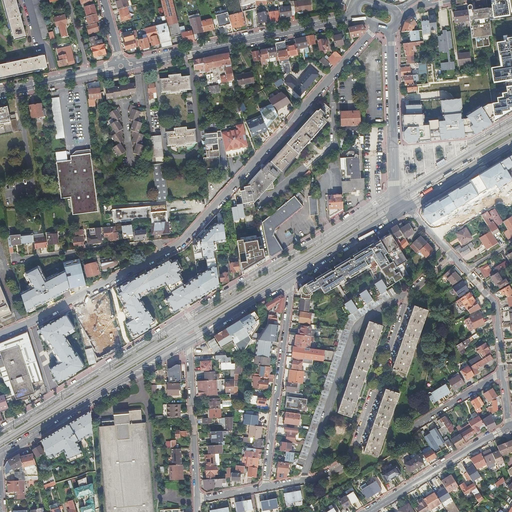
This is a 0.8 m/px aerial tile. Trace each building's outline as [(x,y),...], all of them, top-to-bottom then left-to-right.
[(3,0),(14,39),(20,38),(26,36),(23,26),(25,25),(24,22),(22,22),(18,8),(20,7),(19,4),(17,4),(16,0),(3,0)] [(32,0),(43,39),(50,37),(47,30),(44,18),(39,0),(32,0)] [(115,0),(118,10),(127,7),(128,7),(126,0),(115,0)] [(170,39),(181,35),(180,30),(172,0),(160,0),(161,1),(165,16),(170,39)] [(239,0),(242,12),(256,9),(256,6),(255,1),(254,0),(239,0)] [(310,0),(294,2),(295,13),(303,12),(311,11),(310,0)] [(491,7),(488,8),(489,20),(497,19),(498,18),(497,17),(509,15),(509,13),(511,13),(509,1),(507,1),(506,0),(490,0),(491,0),(491,1),(491,7)] [(294,2),(293,1),(288,1),(289,7),(283,8),(282,1),(278,1),(280,18),(295,15),(295,13),(294,2)] [(495,56),(492,41),(489,20),(488,8),(473,10),(472,7),(472,6),(471,5),(470,5),(469,5),(469,2),(467,3),(468,10),(469,20),(472,38),(473,48),(474,58),(483,57),(484,57),(484,56),(485,55),(485,57),(495,56)] [(96,14),(93,4),(84,7),(87,17),(96,14)] [(127,7),(118,10),(121,22),(131,19),(129,12),(132,11),(131,6),(128,7),(127,7)] [(256,10),(257,14),(258,23),(267,22),(265,13),(259,14),(258,10),(256,10)] [(465,21),(469,20),(468,10),(464,11),(453,13),(455,23),(458,22),(458,28),(465,27),(465,21)] [(270,22),(279,21),(278,11),(269,13),(270,22)] [(194,34),(203,32),(201,22),(199,13),(188,16),(190,25),(192,24),(194,34)] [(235,27),(246,25),(242,13),(229,16),(229,19),(231,25),(235,24),(235,27)] [(98,22),(96,14),(87,17),(86,17),(88,24),(98,22)] [(62,39),(68,37),(65,25),(67,24),(65,15),(54,18),(57,27),(58,27),(62,39)] [(430,31),(437,30),(435,15),(428,16),(429,20),(430,31)] [(162,48),(172,46),(170,39),(165,16),(157,18),(159,26),(156,26),(158,36),(162,48)] [(412,16),(404,22),(401,32),(409,31),(411,31),(412,29),(418,23),(412,16)] [(203,32),(214,29),(212,19),(201,22),(203,32)] [(220,31),(232,28),(231,25),(229,19),(216,22),(216,20),(213,20),(215,31),(220,30),(220,31)] [(431,35),(430,31),(429,20),(421,21),(422,30),(423,36),(429,35),(430,35),(431,35)] [(99,32),(96,23),(86,26),(89,34),(99,32)] [(362,25),(349,28),(350,33),(345,34),(346,41),(351,40),(351,38),(360,36),(365,30),(362,25)] [(158,36),(156,26),(145,29),(146,34),(147,39),(148,38),(149,42),(151,42),(152,46),(160,44),(158,36)] [(184,44),(194,41),(192,31),(185,33),(184,29),(180,30),(181,35),(184,44)] [(419,40),(418,30),(417,30),(414,31),(411,31),(409,31),(410,41),(419,40)] [(440,63),(441,70),(455,69),(454,62),(450,62),(449,49),(453,48),(451,31),(447,32),(446,30),(442,30),(443,34),(443,35),(441,36),(437,36),(439,52),(443,51),(443,53),(447,52),(448,62),(440,63)] [(134,40),(136,40),(135,37),(137,37),(135,31),(123,34),(125,42),(134,40)] [(140,50),(150,47),(147,39),(146,34),(143,35),(142,35),(143,39),(138,41),(140,50)] [(344,45),(342,34),(333,36),(335,46),(344,45)] [(511,36),(507,37),(507,35),(503,36),(503,42),(496,43),(498,56),(500,56),(501,66),(491,68),(493,81),(499,80),(500,82),(505,81),(506,91),(496,93),(497,103),(492,104),(493,116),(498,116),(498,120),(511,111),(511,78),(511,79),(511,78),(511,77),(511,36)] [(97,41),(96,36),(90,38),(92,48),(102,45),(101,40),(97,41)] [(306,37),(308,45),(315,44),(313,36),(311,37),(311,36),(306,37)] [(307,52),(309,52),(308,45),(306,37),(295,39),(296,44),(298,53),(300,52),(299,49),(305,48),(305,49),(306,49),(307,52)] [(318,41),(320,51),(328,49),(326,40),(323,41),(323,40),(322,40),(322,39),(318,40),(318,41)] [(126,51),(138,47),(136,40),(134,40),(124,43),(126,51)] [(285,66),(287,75),(291,72),(288,57),(286,46),(285,41),(275,43),(276,47),(279,60),(280,64),(281,64),(281,60),(286,59),(287,65),(285,66)] [(417,45),(424,45),(423,41),(407,43),(403,43),(404,51),(405,51),(405,64),(414,63),(412,45),(416,45),(417,45)] [(58,62),(59,67),(75,64),(70,44),(57,47),(60,61),(58,62)] [(298,55),(298,53),(296,44),(286,46),(288,57),(298,55)] [(106,54),(103,45),(102,45),(92,48),(91,48),(94,58),(106,54)] [(268,49),(270,58),(276,57),(276,58),(275,59),(276,61),(279,60),(276,47),(268,49)] [(261,60),(262,65),(266,64),(265,59),(270,58),(268,49),(261,51),(261,52),(259,53),(260,56),(261,60)] [(254,61),(260,60),(259,51),(252,53),(254,61)] [(329,63),(333,66),(342,57),(335,51),(327,60),(329,63)] [(220,55),(222,66),(226,65),(227,68),(225,68),(227,78),(226,78),(225,75),(221,76),(222,83),(228,82),(229,82),(229,83),(235,82),(229,53),(220,55)] [(471,65),(469,53),(457,54),(459,66),(471,65)] [(222,66),(220,55),(213,57),(215,68),(222,66)] [(7,62),(6,62),(7,64),(0,65),(0,77),(11,75),(29,71),(47,68),(45,56),(32,58),(31,57),(28,58),(28,59),(26,60),(10,63),(10,62),(7,62)] [(326,66),(329,63),(327,60),(323,57),(320,61),(326,66)] [(204,69),(203,59),(193,61),(194,70),(204,69)] [(353,63),(357,68),(361,65),(356,59),(353,63)] [(417,75),(427,73),(426,64),(426,63),(418,63),(419,71),(414,71),(411,71),(411,70),(410,70),(410,67),(401,67),(401,76),(404,76),(412,75),(417,75)] [(297,82),(290,76),(285,82),(292,88),(300,96),(313,81),(318,74),(310,67),(297,82)] [(255,82),(253,72),(237,76),(239,85),(255,82)] [(169,76),(169,78),(160,79),(161,93),(170,92),(170,94),(180,93),(180,91),(191,90),(190,76),(181,77),(181,74),(169,76)] [(417,75),(412,75),(404,76),(405,85),(407,85),(413,84),(413,83),(413,81),(418,80),(417,75)] [(121,86),(114,87),(115,98),(122,97),(122,96),(130,95),(137,94),(135,83),(128,84),(128,85),(121,86)] [(155,84),(148,85),(150,99),(157,98),(155,84)] [(206,84),(207,93),(208,92),(209,95),(215,94),(215,93),(218,92),(217,86),(208,86),(208,84),(206,84)] [(115,98),(114,87),(113,87),(113,88),(106,89),(107,99),(115,98)] [(90,100),(88,100),(89,107),(95,107),(94,100),(102,99),(100,89),(88,90),(90,100)] [(421,104),(406,105),(406,115),(402,116),(403,140),(403,144),(443,140),(449,140),(471,137),(494,122),(492,104),(486,105),(482,108),(481,106),(466,115),(467,118),(466,119),(462,119),(460,99),(450,100),(441,101),(443,121),(439,122),(438,119),(428,120),(428,125),(423,126),(421,104)] [(46,116),(45,109),(42,109),(41,104),(29,106),(31,118),(46,116)] [(129,111),(130,112),(132,112),(132,114),(130,119),(131,120),(130,123),(132,123),(133,124),(133,125),(131,130),(133,131),(132,134),(133,135),(135,135),(134,137),(133,142),(134,142),(133,145),(134,146),(136,147),(135,148),(134,153),(141,156),(142,152),(143,152),(145,146),(140,144),(141,140),(142,140),(144,135),(138,133),(140,128),(140,129),(142,123),(137,121),(138,117),(139,118),(141,112),(136,110),(137,107),(131,105),(129,111)] [(120,156),(126,152),(123,147),(123,146),(124,145),(125,144),(123,141),(125,141),(122,136),(121,135),(123,134),(124,133),(122,130),(123,129),(121,125),(120,123),(121,122),(122,122),(121,119),(122,118),(120,113),(119,112),(120,111),(121,110),(119,107),(109,113),(112,118),(113,118),(115,121),(111,124),(114,129),(115,129),(117,133),(112,136),(115,141),(116,141),(118,144),(113,147),(116,152),(117,152),(120,156)] [(0,135),(13,133),(10,121),(7,108),(0,109),(0,135)] [(310,117),(271,161),(269,160),(259,171),(252,179),(249,182),(252,193),(253,202),(254,203),(265,190),(274,189),(272,182),(312,138),(326,123),(324,121),(326,120),(325,119),(326,119),(323,116),(325,114),(320,109),(317,112),(316,111),(310,117)] [(360,125),(359,111),(341,112),(341,126),(360,125)] [(251,135),(267,129),(262,116),(246,121),(251,135)] [(220,168),(229,167),(218,118),(210,123),(200,129),(204,162),(204,168),(220,167),(220,168)] [(174,129),(175,132),(166,133),(167,146),(176,146),(176,147),(186,146),(186,144),(197,143),(196,130),(187,131),(186,128),(174,129)] [(161,136),(153,137),(156,163),(164,162),(161,136)] [(365,188),(365,178),(359,179),(358,156),(357,155),(357,154),(356,153),(355,152),(354,151),(353,151),(352,151),(351,151),(350,151),(349,151),(348,152),(347,153),(346,154),(345,155),(345,156),(345,157),(345,158),(340,158),(342,193),(352,193),(352,191),(353,190),(354,190),(355,190),(356,190),(356,191),(356,190),(358,190),(360,190),(363,190),(364,189),(365,189),(365,188)] [(70,197),(73,215),(98,211),(90,153),(70,156),(71,160),(56,162),(61,198),(70,197)] [(511,155),(422,210),(421,214),(431,224),(495,185),(497,189),(511,179),(511,155)] [(436,163),(439,167),(446,163),(444,159),(436,163)] [(156,163),(153,164),(157,202),(169,201),(164,162),(156,163)] [(328,170),(324,165),(315,173),(316,181),(328,170)] [(252,193),(249,182),(246,186),(246,187),(244,187),(244,190),(245,190),(240,191),(241,195),(243,204),(243,206),(243,208),(254,206),(254,203),(253,202),(252,193)] [(343,208),(342,195),(328,196),(329,217),(343,208)] [(270,258),(282,250),(273,236),(274,230),(302,206),(295,196),(263,223),(270,258)] [(318,215),(317,196),(308,197),(310,215),(318,215)] [(152,223),(168,222),(167,205),(112,210),(113,223),(151,219),(152,223)] [(245,216),(256,214),(254,206),(243,208),(245,216)] [(503,223),(494,209),(489,212),(492,217),(493,216),(495,219),(493,220),(493,221),(497,227),(503,223)] [(481,215),(490,231),(493,235),(499,231),(497,227),(493,221),(490,223),(488,219),(491,217),(487,212),(483,214),(481,215)] [(503,223),(508,231),(511,228),(511,217),(503,223)] [(197,277),(201,297),(219,286),(213,242),(222,240),(219,221),(210,222),(192,242),(197,277)] [(169,233),(168,222),(152,223),(153,233),(163,232),(163,234),(169,233)] [(404,227),(401,223),(397,225),(403,234),(402,234),(404,238),(405,238),(413,232),(409,224),(404,227)] [(131,225),(122,226),(123,236),(127,236),(127,238),(133,237),(132,232),(131,225)] [(400,250),(408,243),(407,241),(406,241),(401,244),(398,239),(401,237),(400,236),(402,234),(403,234),(397,225),(388,231),(390,233),(392,236),(400,250)] [(115,227),(103,228),(104,237),(108,236),(109,240),(118,239),(117,232),(117,233),(117,230),(115,231),(115,227)] [(102,243),(100,228),(89,229),(90,236),(87,236),(88,244),(93,244),(97,244),(97,243),(102,243)] [(472,239),(465,228),(456,234),(463,244),(472,239)] [(145,230),(132,232),(133,237),(133,240),(146,238),(145,230)] [(493,235),(490,231),(482,236),(487,244),(484,246),(486,250),(498,243),(493,235)] [(57,232),(52,232),(53,235),(47,235),(48,245),(52,245),(55,244),(58,244),(57,232)] [(406,263),(407,262),(407,261),(400,250),(392,236),(390,233),(379,239),(397,268),(404,264),(406,263)] [(9,247),(10,253),(13,252),(12,245),(22,244),(21,237),(20,235),(10,236),(7,236),(9,245),(9,247)] [(21,237),(22,244),(31,243),(31,238),(32,238),(32,236),(31,236),(31,235),(21,237)] [(78,240),(73,240),(73,241),(74,246),(79,245),(80,245),(84,245),(83,240),(84,239),(83,236),(79,236),(79,240),(78,240)] [(46,237),(34,239),(35,249),(47,247),(46,237)] [(419,250),(427,243),(420,237),(410,246),(416,253),(419,250)] [(379,239),(307,284),(304,285),(302,289),(303,292),(305,294),(308,295),(313,293),(320,290),(324,295),(346,281),(344,275),(373,257),(390,281),(392,284),(403,278),(400,272),(396,274),(394,271),(397,268),(379,239)] [(433,250),(427,243),(419,250),(426,257),(433,250)] [(461,249),(459,250),(460,253),(463,251),(465,255),(471,252),(469,248),(473,246),(471,243),(461,249)] [(183,270),(176,257),(146,273),(151,291),(164,285),(171,296),(164,300),(173,313),(201,297),(197,277),(184,286),(177,273),(183,270)] [(65,273),(69,289),(86,284),(80,259),(63,263),(65,273)] [(497,273),(510,264),(508,260),(494,269),(497,273)] [(239,271),(238,262),(230,263),(231,273),(236,272),(236,271),(239,271)] [(489,263),(479,269),(485,278),(492,273),(489,268),(491,267),(489,263)] [(38,266),(23,272),(33,290),(21,296),(26,312),(69,289),(65,273),(47,283),(38,266)] [(454,272),(451,269),(444,275),(453,285),(461,279),(454,272)] [(151,291),(146,273),(116,288),(119,294),(117,295),(130,318),(125,322),(134,337),(156,324),(139,298),(151,291)] [(223,282),(228,282),(229,282),(228,273),(223,273),(224,274),(221,275),(221,281),(223,281),(223,282)] [(499,289),(508,284),(505,279),(502,281),(497,273),(490,277),(496,286),(497,285),(499,289)] [(381,279),(374,284),(382,295),(387,291),(385,289),(387,288),(381,279)] [(463,281),(456,286),(459,291),(457,293),(459,297),(465,293),(464,292),(469,289),(463,281)] [(0,317),(9,314),(11,313),(0,285),(0,317)] [(505,293),(507,297),(511,295),(511,291),(509,286),(499,291),(502,295),(505,293)] [(395,294),(392,288),(387,291),(391,297),(395,294)] [(367,290),(360,294),(367,305),(374,300),(367,290)] [(300,455),(299,458),(300,459),(300,458),(306,460),(354,322),(391,297),(387,291),(382,295),(374,300),(367,305),(359,310),(351,315),(348,317),(336,352),(332,363),(305,441),(303,444),(300,453),(300,455)] [(474,300),(469,292),(460,299),(456,301),(460,307),(464,305),(470,314),(481,308),(477,303),(476,304),(474,301),(474,300)] [(265,301),(267,304),(280,296),(278,293),(265,301)] [(280,296),(267,304),(265,305),(268,310),(272,308),(272,309),(275,309),(275,310),(274,310),(273,312),(275,312),(282,313),(284,298),(281,296),(280,296)] [(300,308),(300,310),(308,312),(309,303),(311,303),(311,299),(301,298),(299,308),(300,308)] [(351,299),(344,304),(351,315),(359,310),(351,299)] [(406,374),(428,311),(414,306),(393,369),(406,374)] [(254,312),(240,321),(249,335),(249,336),(257,324),(256,322),(255,320),(258,318),(254,312)] [(273,312),(269,312),(267,324),(276,325),(277,316),(274,316),(275,312),(273,312)] [(310,324),(311,313),(300,312),(299,323),(310,324)] [(485,324),(479,313),(467,319),(462,321),(467,332),(472,330),(485,324)] [(74,328),(65,314),(38,331),(60,364),(49,371),(57,383),(83,366),(63,335),(74,328)] [(235,344),(241,354),(246,347),(251,339),(249,336),(249,335),(240,321),(226,329),(233,341),(235,344)] [(352,418),(383,326),(369,322),(338,413),(352,418)] [(277,334),(278,325),(276,325),(267,324),(265,328),(257,340),(270,342),(272,342),(276,342),(277,334)] [(311,336),(316,337),(317,332),(311,331),(312,327),(301,326),(300,335),(308,336),(311,336)] [(226,329),(214,336),(221,348),(233,341),(226,329)] [(11,395),(14,404),(29,399),(28,396),(35,394),(32,384),(43,381),(28,332),(0,343),(0,352),(4,366),(14,394),(11,395)] [(479,337),(476,333),(456,346),(462,355),(465,352),(462,348),(464,347),(464,345),(470,341),(471,342),(479,337)] [(294,347),(309,348),(310,343),(307,342),(308,336),(300,335),(296,335),(294,347)] [(204,341),(211,354),(221,348),(214,336),(204,341)] [(256,350),(255,356),(256,356),(258,356),(263,357),(270,358),(271,352),(272,342),(270,342),(257,340),(256,350)] [(482,359),(491,353),(485,343),(476,349),(482,359)] [(332,363),(336,352),(309,348),(294,347),(293,346),(292,357),(293,358),(309,360),(332,363)] [(225,355),(215,356),(216,360),(221,360),(221,370),(235,369),(235,364),(231,364),(231,358),(227,358),(225,355)] [(474,375),(478,373),(476,369),(487,362),(490,361),(492,359),(490,355),(477,362),(469,367),(474,375)] [(258,356),(256,356),(255,364),(269,366),(270,358),(263,357),(258,356)] [(309,364),(309,360),(293,358),(292,369),(301,370),(302,363),(309,364)] [(201,362),(201,371),(211,371),(211,361),(201,362)] [(469,367),(465,361),(461,363),(464,368),(461,370),(466,379),(474,375),(469,367)] [(0,370),(4,383),(8,386),(10,392),(11,395),(14,394),(4,366),(0,367),(0,370)] [(175,367),(151,381),(151,386),(155,386),(155,384),(165,383),(181,382),(180,366),(175,367)] [(247,373),(246,375),(247,375),(252,376),(254,376),(259,377),(267,378),(268,378),(268,375),(269,374),(270,374),(270,371),(269,370),(269,367),(261,366),(260,375),(247,373)] [(297,383),(302,384),(304,371),(290,370),(289,382),(297,383)] [(206,381),(217,380),(219,380),(218,374),(214,374),(214,372),(205,372),(206,377),(206,381)] [(464,383),(459,374),(448,381),(454,390),(464,383)] [(267,380),(267,378),(259,377),(254,376),(254,380),(257,380),(259,380),(260,380),(259,388),(267,389),(268,381),(267,380)] [(231,394),(234,394),(234,386),(234,381),(234,379),(226,380),(226,395),(231,394)] [(198,381),(199,396),(209,396),(218,395),(217,380),(206,381),(198,381)] [(296,392),(297,383),(289,382),(287,382),(286,391),(290,391),(290,392),(293,393),(293,392),(296,392)] [(179,391),(179,384),(168,384),(168,396),(179,395),(179,391)] [(445,384),(438,388),(443,397),(450,392),(445,384)] [(443,397),(438,388),(434,391),(431,393),(429,392),(427,394),(433,403),(436,401),(443,397)] [(378,457),(400,394),(386,389),(364,452),(378,457)] [(497,396),(492,389),(484,394),(488,401),(497,396)] [(10,392),(4,395),(8,406),(14,404),(11,395),(10,392)] [(0,410),(0,412),(9,409),(8,406),(4,395),(0,396),(0,410)] [(209,396),(210,409),(220,409),(220,404),(219,395),(218,395),(209,396)] [(265,406),(266,397),(258,396),(251,395),(250,404),(265,406)] [(479,407),(484,404),(479,397),(471,402),(478,413),(481,411),(481,410),(479,407)] [(490,415),(498,410),(496,400),(492,401),(493,406),(489,407),(490,415)] [(177,405),(169,405),(170,419),(180,418),(180,414),(177,414),(177,405)] [(220,409),(210,409),(210,418),(212,418),(221,417),(220,409)] [(42,440),(48,458),(63,450),(68,462),(82,455),(76,442),(89,434),(92,434),(90,411),(42,440)] [(250,425),(256,426),(257,419),(258,419),(259,416),(257,415),(257,413),(253,412),(252,415),(251,414),(250,420),(247,420),(247,425),(250,425)] [(298,425),(300,414),(286,412),(285,416),(284,416),(283,423),(298,425)] [(100,425),(107,511),(153,511),(146,424),(131,424),(129,414),(114,415),(114,424),(100,425)] [(488,430),(496,426),(490,415),(482,420),(484,423),(485,426),(488,430)] [(441,427),(437,430),(441,436),(449,432),(449,433),(453,431),(451,427),(452,426),(450,422),(448,422),(445,416),(437,421),(441,427)] [(484,423),(482,420),(479,416),(469,423),(469,424),(475,433),(479,431),(477,428),(475,425),(476,424),(478,427),(484,423)] [(232,430),(233,417),(219,418),(220,423),(219,423),(219,424),(220,424),(221,424),(222,424),(223,425),(223,426),(224,427),(224,431),(232,430)] [(467,438),(475,433),(469,424),(466,426),(467,429),(463,431),(461,429),(458,423),(455,425),(456,427),(457,429),(460,434),(465,441),(468,439),(467,438)] [(261,432),(262,426),(256,426),(250,425),(249,438),(260,439),(260,438),(259,438),(260,432),(261,432)] [(286,442),(292,443),(303,444),(305,441),(302,440),(300,442),(295,442),(296,441),(295,440),(295,437),(296,428),(288,427),(287,437),(285,436),(285,439),(286,439),(286,442)] [(423,430),(422,431),(429,443),(432,441),(424,429),(423,430)] [(222,431),(212,432),(213,442),(223,441),(222,431)] [(451,439),(453,442),(455,442),(456,444),(458,447),(466,443),(465,441),(460,434),(451,439)] [(262,448),(263,439),(260,439),(249,438),(240,437),(240,441),(253,442),(252,447),(262,448)] [(508,443),(497,448),(499,451),(501,456),(511,451),(511,440),(507,442),(508,443)] [(280,446),(280,451),(287,452),(291,452),(292,443),(286,442),(282,442),(282,446),(280,446)] [(419,443),(417,444),(428,462),(436,457),(428,443),(426,443),(431,450),(425,454),(421,447),(419,443)] [(221,445),(208,446),(208,450),(209,450),(209,455),(214,454),(219,454),(222,454),(221,445)] [(45,453),(40,446),(33,450),(38,458),(45,453)] [(249,457),(255,458),(255,457),(260,458),(261,449),(251,448),(251,452),(249,451),(249,457)] [(172,465),(180,465),(181,465),(180,449),(172,449),(172,458),(172,465)] [(485,452),(481,454),(484,462),(486,464),(486,465),(487,466),(496,462),(494,458),(492,454),(490,449),(486,451),(485,452)] [(499,451),(492,454),(494,458),(496,462),(497,464),(497,465),(504,462),(502,458),(501,456),(499,451)] [(285,461),(288,461),(297,462),(298,460),(295,459),(295,460),(293,460),(294,454),(294,452),(291,452),(287,452),(286,455),(285,455),(284,457),(286,457),(285,461)] [(8,461),(5,467),(5,476),(20,467),(21,473),(16,474),(17,481),(18,481),(21,481),(23,480),(26,480),(25,477),(20,457),(20,454),(8,461)] [(41,479),(33,454),(20,457),(25,477),(28,477),(29,480),(33,480),(41,479)] [(214,454),(209,455),(206,455),(206,459),(206,466),(215,465),(214,454)] [(474,457),(469,460),(470,460),(473,465),(476,470),(486,464),(484,462),(481,454),(477,456),(474,457)] [(419,455),(412,460),(417,468),(424,463),(419,455)] [(257,467),(258,458),(255,458),(249,457),(248,457),(247,466),(249,467),(257,467)] [(278,469),(277,479),(286,478),(286,473),(287,473),(288,461),(285,461),(279,460),(278,467),(277,467),(277,468),(278,469)] [(417,468),(412,460),(405,464),(410,472),(417,468)] [(486,464),(476,470),(478,473),(482,471),(488,468),(487,466),(486,465),(486,464)] [(169,465),(170,480),(183,480),(182,472),(181,472),(180,465),(172,465),(169,465)] [(240,474),(244,474),(244,466),(236,465),(236,474),(231,473),(231,478),(231,480),(240,481),(240,476),(240,475),(240,474)] [(468,468),(465,470),(465,471),(467,474),(472,482),(480,477),(478,473),(476,470),(473,465),(470,467),(468,468)] [(206,467),(207,479),(214,479),(214,474),(217,474),(217,466),(206,467)] [(396,466),(389,470),(394,478),(401,474),(396,466)] [(256,477),(257,467),(249,467),(248,477),(256,477)] [(394,478),(389,470),(382,474),(387,483),(394,478)] [(472,482),(467,474),(465,475),(470,483),(471,483),(472,484),(468,487),(468,485),(466,487),(463,483),(459,486),(462,490),(464,495),(471,491),(476,488),(472,482)] [(446,489),(448,493),(452,490),(456,488),(458,487),(452,477),(447,480),(446,479),(441,482),(442,483),(443,485),(446,489)] [(207,479),(203,480),(204,489),(205,490),(211,489),(211,488),(212,488),(214,488),(215,488),(215,487),(222,487),(222,486),(225,483),(225,478),(224,478),(214,479),(207,479)] [(495,485),(497,488),(500,485),(504,482),(503,478),(495,485)] [(18,482),(8,482),(8,487),(10,487),(10,492),(17,491),(17,499),(24,499),(23,480),(21,481),(18,481),(18,482)] [(504,482),(500,485),(503,487),(504,485),(511,490),(511,482),(509,486),(506,481),(504,482)] [(376,482),(370,486),(375,494),(381,490),(376,482)] [(375,494),(370,486),(363,491),(368,499),(375,494)] [(481,495),(476,488),(471,491),(478,503),(479,503),(483,499),(481,495)] [(300,490),(292,492),(294,501),(302,500),(300,490)] [(294,501),(292,492),(284,493),(286,503),(294,501)] [(353,492),(346,496),(352,505),(359,500),(353,492)] [(436,506),(441,503),(433,492),(429,494),(430,495),(426,497),(423,499),(425,502),(430,510),(431,511),(433,511),(438,509),(437,507),(436,506)] [(352,505),(346,496),(339,501),(344,509),(352,505)] [(276,498),(268,500),(270,509),(278,508),(276,498)] [(418,506),(414,508),(416,511),(427,511),(430,510),(425,502),(424,502),(422,499),(418,502),(420,505),(420,506),(418,507),(418,506)] [(251,500),(243,501),(245,510),(253,509),(251,500)] [(270,509),(268,500),(260,501),(262,511),(270,509)] [(76,511),(73,501),(68,502),(70,509),(67,510),(67,511),(76,511)] [(245,511),(245,510),(243,501),(235,503),(236,511),(245,511)]
